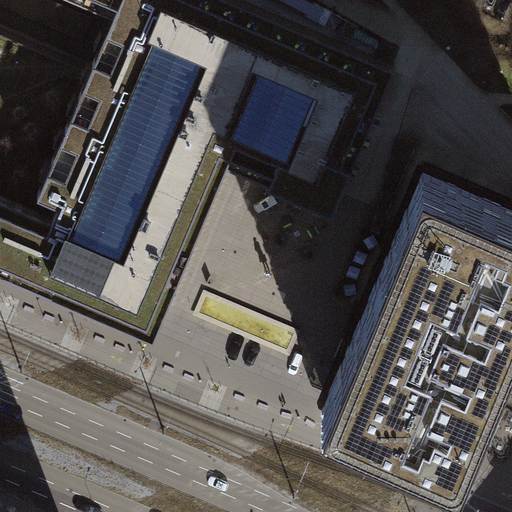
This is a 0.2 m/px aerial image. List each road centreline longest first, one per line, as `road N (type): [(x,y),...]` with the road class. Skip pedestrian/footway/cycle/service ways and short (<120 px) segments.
road 1 (primary): [(268,511),(0,396)]
road 2 (primary): [(0,459),(119,511)]
